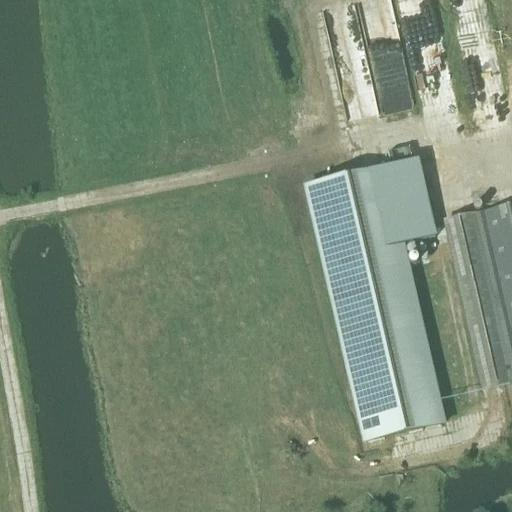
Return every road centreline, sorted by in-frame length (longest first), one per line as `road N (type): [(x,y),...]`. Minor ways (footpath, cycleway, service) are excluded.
road 1 (track): [(511,147),(430,167),(345,146),(0,219)]
road 2 (track): [(0,299),(31,511)]
